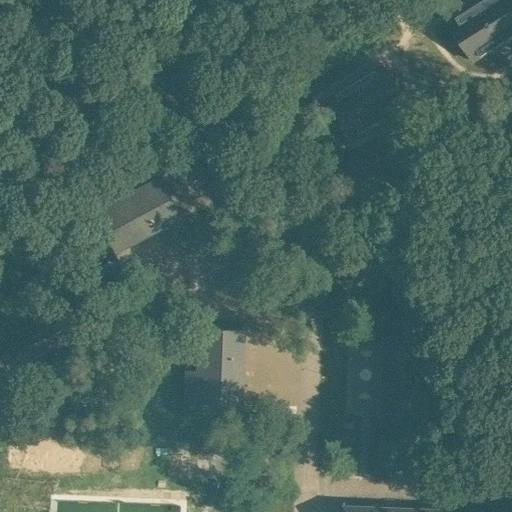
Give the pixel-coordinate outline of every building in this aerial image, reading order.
[(511,0),(483,0),(453,20),(478,60),(511,38),(511,0)] [(324,98),(338,121),(349,138),(405,102),(380,63),(324,98)] [(87,202),(104,234),(113,251),(180,216),(159,177),(121,197),(116,187),(87,202)] [(439,345),(441,282),(393,281),(392,334),(386,334),(383,417),(390,417),(389,430),(418,431),(419,418),(426,418),(428,345),(439,345)] [(184,402),(196,402),(240,404),(243,329),(198,327),(197,370),(186,369),(184,402)]
